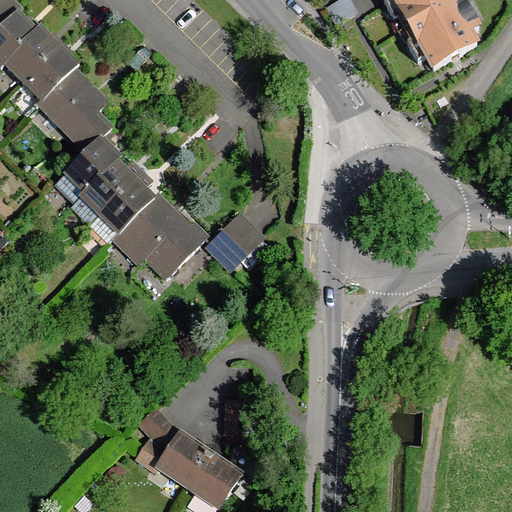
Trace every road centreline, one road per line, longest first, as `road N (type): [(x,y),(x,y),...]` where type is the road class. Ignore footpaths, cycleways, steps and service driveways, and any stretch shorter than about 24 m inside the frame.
road 1 (track): [(472,264),(426,511)]
road 2 (tertiary): [(338,231),(332,269),(341,382)]
road 3 (tertiary): [(341,382),(335,511)]
road 4 (residential): [(414,165),(327,73)]
road 5 (tertiary): [(341,382),(365,320),(399,275)]
